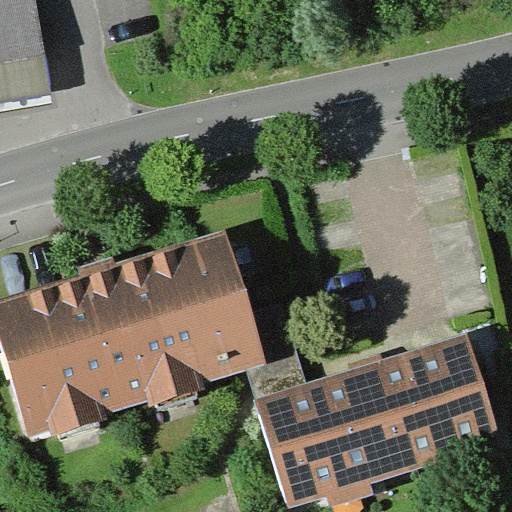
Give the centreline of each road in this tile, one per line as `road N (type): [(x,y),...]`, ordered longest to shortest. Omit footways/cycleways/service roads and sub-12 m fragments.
road 1 (tertiary): [(100,157),(511,57)]
road 2 (residential): [(68,0),(100,157)]
